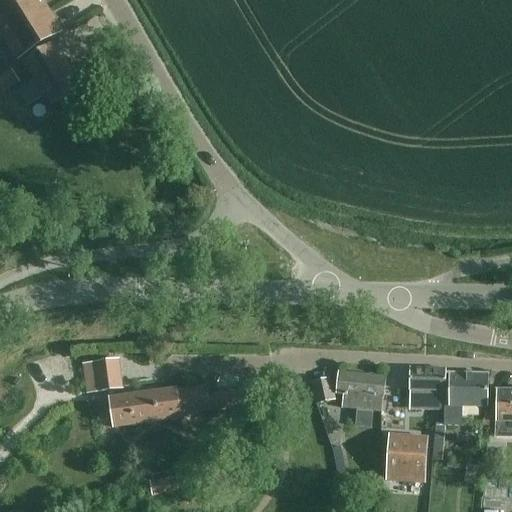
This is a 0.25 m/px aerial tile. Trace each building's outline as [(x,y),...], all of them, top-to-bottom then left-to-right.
[(41,0),(0,0),(0,32),(4,39),(48,11),(41,0)] [(48,11),(4,39),(17,59),(61,32),(48,11)] [(49,109),(80,90),(51,44),(21,63),(32,81),(15,92),(24,106),(41,96),(49,109)] [(0,95),(17,84),(8,71),(0,76),(0,95)] [(97,395),(121,391),(117,362),(92,365),(97,395)] [(410,403),(445,403),(445,393),(446,375),(445,369),(409,369),(410,393),(410,403)] [(382,399),(385,379),(339,374),(337,395),(343,395),(342,410),(375,413),(375,411),(381,412),(382,399)] [(486,375),(446,375),(445,393),(450,393),(450,408),(443,408),(443,427),(461,427),(461,408),(479,408),(479,411),(486,411),(486,375)] [(316,405),(334,401),(330,380),(311,384),(316,405)] [(207,413),(241,408),(238,392),(207,397),(206,389),(177,393),(176,391),(108,401),(112,430),(180,421),(179,415),(207,411),(207,413)] [(511,391),(497,391),(496,421),(511,421),(511,391)] [(434,426),(431,460),(441,461),(444,427),(434,426)] [(423,484),(426,438),(388,436),(386,482),(423,484)] [(340,448),(332,450),(337,474),(345,472),(340,448)] [(484,464),(482,479),(493,479),(494,465),(484,464)] [(466,466),(463,484),(479,487),(482,469),(466,466)] [(473,492),(472,505),(490,506),(491,493),(473,492)] [(368,511),(368,502),(356,503),(357,511),(368,511)]
